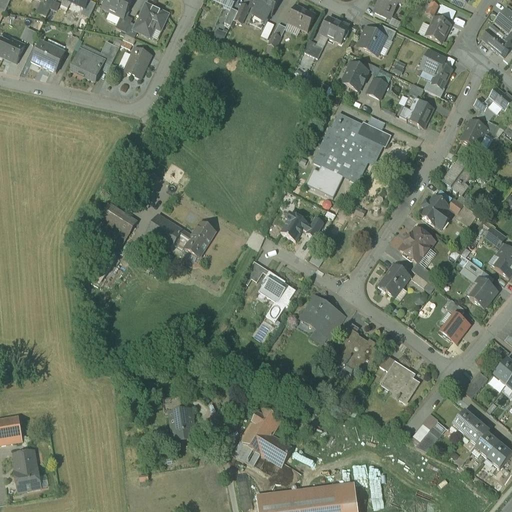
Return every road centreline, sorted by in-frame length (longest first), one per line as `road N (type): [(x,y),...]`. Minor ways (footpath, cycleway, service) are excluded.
road 1 (residential): [(484,65),(431,169),(347,296)]
road 2 (residential): [(196,0),(138,112),(0,84)]
road 3 (residential): [(347,296),(455,375)]
